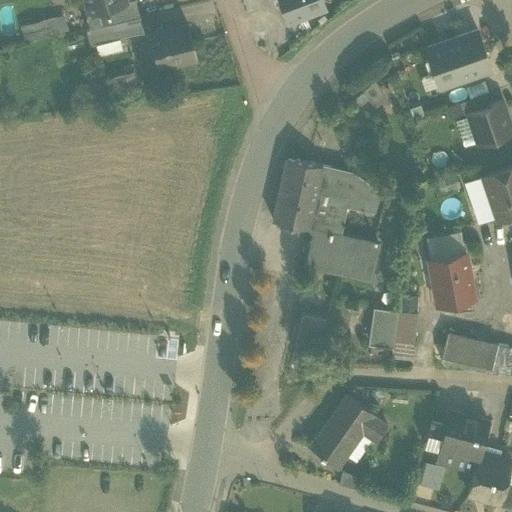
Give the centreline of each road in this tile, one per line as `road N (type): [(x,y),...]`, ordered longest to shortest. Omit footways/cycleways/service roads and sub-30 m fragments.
road 1 (secondary): [(285,106),(241,219),(205,453)]
road 2 (residential): [(205,453),(423,511)]
road 3 (unknown): [(511,218),(493,246),(495,297),(490,305),(432,315),(419,377)]
road 4 (secondary): [(409,0),(341,44),(285,106)]
road 5 (residential): [(285,106),(250,66),(226,0)]
